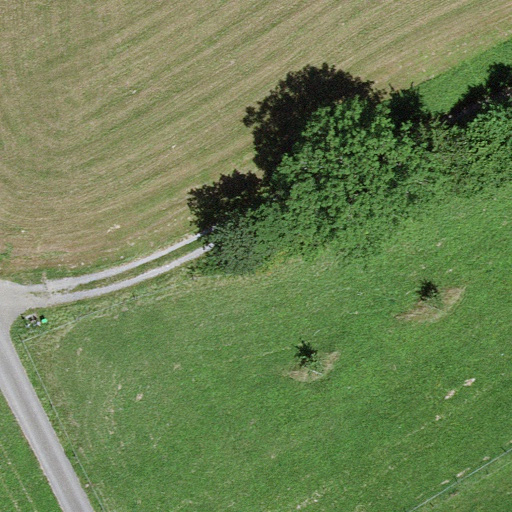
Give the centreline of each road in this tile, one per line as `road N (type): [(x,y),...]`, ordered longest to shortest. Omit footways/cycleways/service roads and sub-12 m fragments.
road 1 (track): [(511,96),(166,249),(0,295)]
road 2 (residential): [(76,511),(0,356)]
